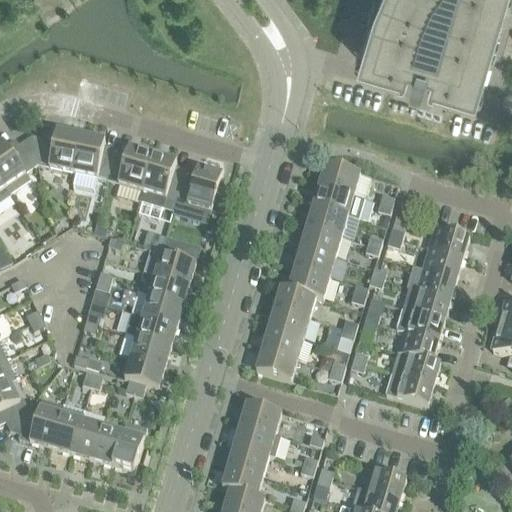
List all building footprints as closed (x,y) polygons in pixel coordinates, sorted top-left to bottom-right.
[(376,0),(375,4),(358,60),(479,96),(481,97),(486,82),(481,81),(489,53),(494,54),(502,27),(498,25),(505,0),(376,0)] [(54,146),(32,141),(38,170),(73,177),(81,140),(56,135),(54,146)] [(105,145),(81,140),(73,177),(97,182),(107,186),(115,159),(102,156),(105,145)] [(0,149),(0,185),(5,193),(10,200),(30,186),(25,179),(38,170),(32,141),(31,141),(10,156),(3,147),(0,149)] [(125,162),(115,159),(107,186),(142,196),(153,159),(128,152),(125,162)] [(176,166),(153,159),(142,196),(143,196),(140,206),(165,213),(168,203),(176,206),(184,180),(173,177),(176,169),(176,166)] [(326,169),(319,190),(354,200),(364,203),(370,182),(326,169)] [(195,183),(184,180),(176,206),(212,216),(219,192),(222,179),(198,172),(195,183)] [(4,193),(5,193),(0,185),(0,210),(11,203),(4,193)] [(319,190),(313,211),(348,221),(354,200),(319,190)] [(219,192),(212,216),(223,219),(229,195),(219,192)] [(382,200),(380,208),(392,212),(395,204),(382,200)] [(390,220),(392,212),(380,208),(378,217),(390,220)] [(313,211),(307,232),(342,242),(348,221),(313,211)] [(83,227),(81,235),(93,238),(97,226),(90,224),(83,227)] [(307,232),(301,252),(336,263),(342,242),(307,232)] [(435,232),(429,254),(463,264),(470,242),(435,232)] [(392,234),(390,242),(402,246),(405,237),(392,234)] [(370,241),(367,249),(380,253),(382,244),(370,241)] [(166,242),(162,259),(179,264),(173,254),(166,242)] [(400,254),(402,246),(390,242),(387,250),(400,254)] [(121,255),(123,247),(111,243),(108,252),(121,255)] [(2,249),(0,250),(0,270),(2,273),(13,265),(2,249)] [(378,261),(380,253),(367,249),(365,257),(378,261)] [(301,252),(295,273),(330,283),(336,263),(301,252)] [(429,254),(423,274),(457,284),(463,264),(429,254)] [(150,256),(144,277),(156,280),(190,290),(196,269),(179,264),(162,259),(150,256)] [(409,293),(417,295),(451,305),(457,284),(423,274),(414,272),(408,292),(409,293)] [(323,305),(330,283),(295,273),(289,294),(316,303),(323,305)] [(374,274),(372,282),(383,285),(386,277),(374,274)] [(101,277),(98,286),(111,289),(113,281),(101,277)] [(142,299),(149,301),(184,311),(190,290),(156,280),(144,277),(141,285),(146,286),(142,299)] [(381,293),(383,285),(372,282),(369,290),(381,293)] [(11,290),(15,298),(26,292),(23,285),(11,290)] [(108,297),(111,289),(98,286),(96,294),(108,297)] [(368,293),(356,289),(350,306),(363,310),(368,293)] [(281,292),(275,314),(310,324),(316,303),(289,294),(289,295),(281,292)] [(409,293),(403,313),(445,326),(451,305),(417,295),(409,293)] [(138,298),(132,318),(178,332),(184,311),(149,301),(142,299),(138,298)] [(511,309),(507,308),(500,332),(511,335),(511,309)] [(395,334),(404,336),(439,347),(445,326),(403,313),(402,313),(395,334)] [(275,314),(269,334),(303,345),(310,324),(275,314)] [(26,322),(30,330),(42,324),(38,316),(26,322)] [(367,316),(365,325),(378,328),(380,320),(367,316)] [(132,318),(126,339),(172,352),(178,332),(132,318)] [(89,319),(86,327),(98,331),(101,322),(89,319)] [(45,332),(42,324),(30,330),(34,337),(45,332)] [(345,325),(343,334),(355,337),(358,328),(345,325)] [(375,337),(378,328),(365,325),(363,333),(375,337)] [(96,339),(98,331),(86,327),(84,335),(96,339)] [(511,335),(500,332),(493,356),(511,361),(511,335)] [(269,334),(263,355),(297,365),(303,345),(269,334)] [(353,345),(355,337),(343,334),(340,342),(353,345)] [(404,336),(398,357),(433,367),(439,347),(404,336)] [(131,362),(131,363),(166,373),(172,352),(126,339),(120,359),(131,362)] [(0,344),(0,368),(10,364),(0,344)] [(291,387),(297,365),(263,355),(256,377),(291,387)] [(441,369),(433,367),(398,357),(392,378),(435,390),(441,369)] [(356,358),(353,366),(366,370),(366,369),(367,364),(368,362),(356,358)] [(39,373),(51,367),(47,359),(35,365),(39,373)] [(86,373),(89,364),(76,361),(74,369),(86,373)] [(159,394),(166,373),(131,363),(125,384),(159,394)] [(322,366),(320,372),(330,375),(334,364),(327,363),(322,366)] [(19,383),(10,364),(0,368),(0,392),(10,388),(19,383)] [(28,368),(28,373),(32,376),(39,373),(35,365),(28,368)] [(363,378),(366,370),(353,366),(351,374),(363,378)] [(333,367),(331,375),(343,379),(346,371),(333,367)] [(341,387),(343,379),(331,375),(329,384),(341,387)] [(428,412),(435,390),(392,378),(386,399),(428,412)] [(83,391),(91,394),(95,381),(87,379),(83,391)] [(104,384),(95,381),(91,394),(100,396),(104,384)] [(126,398),(134,401),(137,389),(129,387),(126,398)] [(0,430),(6,427),(10,436),(29,414),(24,404),(19,406),(10,388),(0,392),(0,430)] [(147,392),(137,389),(134,401),(143,404),(147,392)] [(38,417),(29,414),(10,436),(11,436),(31,442),(30,447),(51,453),(63,411),(42,405),(38,417)] [(247,408),(241,430),(275,440),(281,418),(247,408)] [(84,418),(63,411),(51,453),(72,460),(84,418)] [(105,424),(84,418),(72,460),(92,466),(103,431),(105,424)] [(126,428),(123,437),(113,472),(134,478),(147,434),(126,428)] [(241,430),(235,450),(269,460),(275,440),(241,430)] [(123,437),(103,431),(92,466),(113,472),(123,437)] [(321,453),(324,445),(312,441),(309,449),(321,453)] [(235,450),(229,471),(263,481),(269,460),(235,450)] [(305,462),(303,470),(315,474),(318,466),(305,462)] [(313,483),(315,474),(303,470),(300,479),(313,483)] [(222,493),(230,495),(230,494),(257,502),(257,501),(263,481),(229,471),(222,493)] [(322,474),(319,482),(332,486),(334,477),(322,474)] [(372,474),(365,496),(400,506),(406,484),(372,474)] [(329,494),(332,486),(319,482),(317,490),(329,494)] [(262,511),(265,503),(257,501),(257,502),(230,494),(230,495),(224,511),(262,511)] [(397,511),(400,506),(365,496),(360,511),(397,511)] [(293,503),(290,511),(291,511),(303,511),(305,507),(293,503)]
